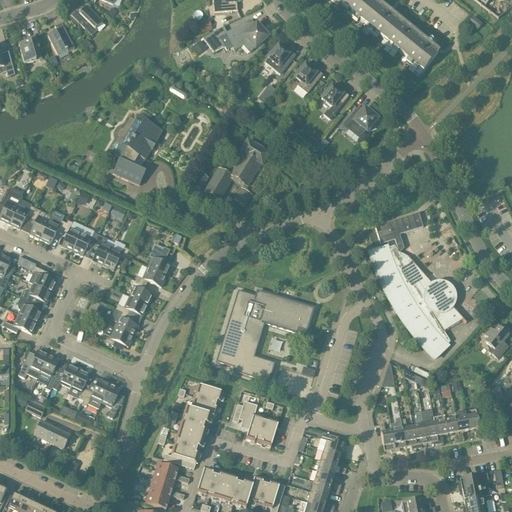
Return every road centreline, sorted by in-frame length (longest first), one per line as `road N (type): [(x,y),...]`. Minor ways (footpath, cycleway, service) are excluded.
road 1 (residential): [(138,377),(172,305),(198,274),(260,234),(319,213)]
road 2 (residential): [(424,134),(386,94),(288,19),(276,0)]
road 3 (residential): [(186,511),(207,446),(272,466),(306,419)]
road 4 (residential): [(511,290),(476,244),(424,134)]
road 5 (residential): [(138,377),(51,335),(75,270)]
road 6 (residential): [(363,299),(381,332),(351,432)]
road 7 (residential): [(95,511),(138,377)]
road 8 (residential): [(306,419),(342,317),(363,299)]
road 9 (residential): [(319,213),(368,184),(424,134)]
